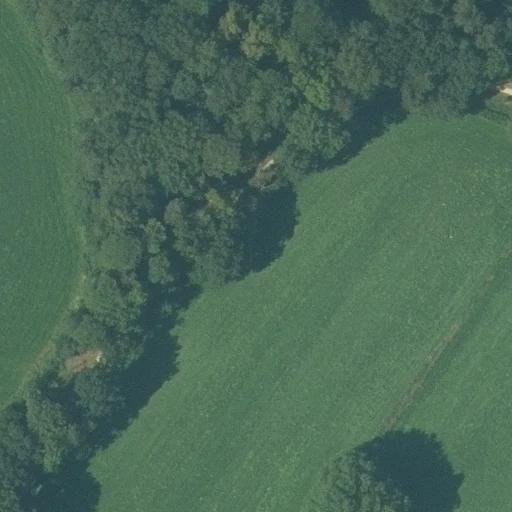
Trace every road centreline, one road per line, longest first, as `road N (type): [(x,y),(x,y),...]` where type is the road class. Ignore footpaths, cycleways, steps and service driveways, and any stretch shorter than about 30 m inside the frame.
road 1 (track): [(11,511),(129,324),(228,202),(344,97)]
road 2 (track): [(344,97),(382,82),(443,76),(511,93)]
road 3 (track): [(215,0),(268,61),(344,97)]
